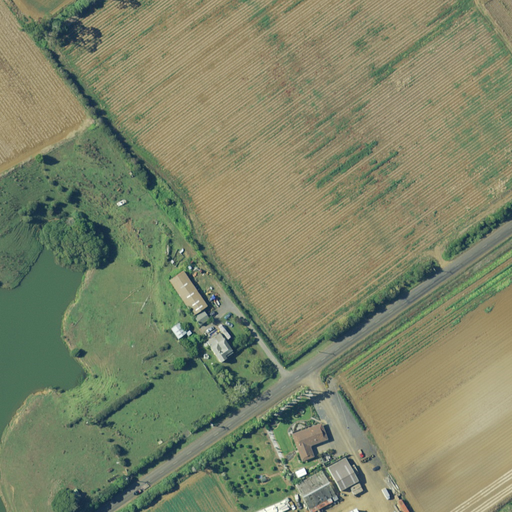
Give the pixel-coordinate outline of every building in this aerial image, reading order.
[(208,306),(183,271),(168,281),(200,326),(210,319),(203,309),(208,306)] [(187,333),(180,322),(170,329),(177,340),(187,333)] [(207,343),(220,363),(227,358),(226,357),(234,352),(221,333),(207,343)] [(328,439),(322,423),(291,434),(302,462),(315,457),(310,446),(328,439)] [(346,458),(296,484),(308,508),(359,482),(346,458)] [(307,474),(304,468),(295,472),(298,478),(307,474)]
